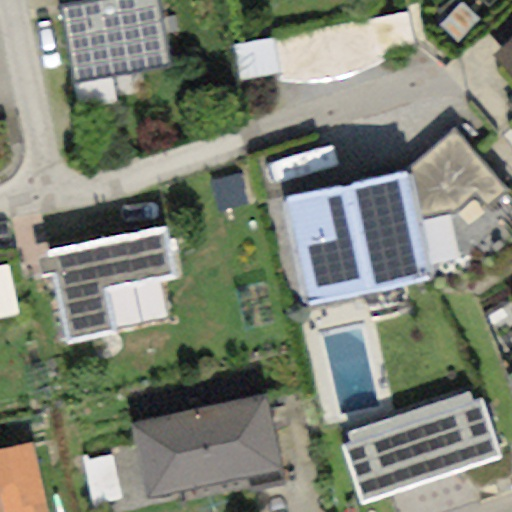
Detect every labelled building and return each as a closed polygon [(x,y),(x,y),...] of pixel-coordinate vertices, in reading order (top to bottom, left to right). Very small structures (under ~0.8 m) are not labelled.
[(154,0),(100,0),(61,7),(76,82),(167,64),(154,0)] [(511,37),(491,56),(511,79),(511,100),(506,106),(511,112),(511,37)] [(511,248),(511,195),(451,130),(405,173),(424,266),(461,259),(495,229),(511,248)] [(282,200),(307,307),(427,280),(424,266),(405,173),(282,200)] [(173,277),(164,229),(37,255),(42,277),(52,275),(66,343),(112,333),(103,291),(173,277)] [(340,447),(360,505),(501,457),(481,399),(470,402),(467,392),(345,434),(349,444),(340,447)] [(263,395),(128,424),(144,500),(279,471),(263,395)] [(44,511),(30,446),(0,452),(0,511),(44,511)]
